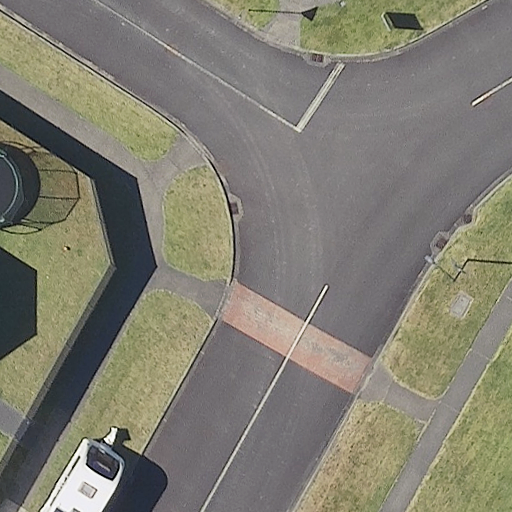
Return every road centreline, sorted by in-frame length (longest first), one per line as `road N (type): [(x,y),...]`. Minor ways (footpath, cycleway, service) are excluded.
road 1 (residential): [(382,183),(203,511)]
road 2 (residential): [(382,183),(93,0)]
road 3 (residential): [(511,83),(382,183)]
